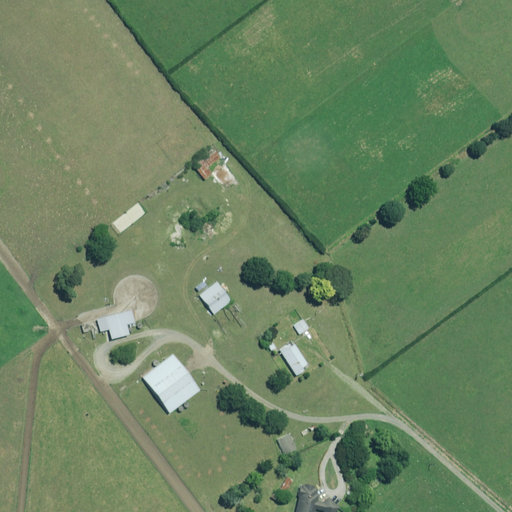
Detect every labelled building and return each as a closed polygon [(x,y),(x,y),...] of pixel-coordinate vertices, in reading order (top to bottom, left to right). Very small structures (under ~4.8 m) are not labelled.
[(220,158),(215,152),(195,169),(204,180),(212,173),(208,168),(220,158)] [(206,285),(204,282),(196,288),(198,291),(206,285)] [(231,302),(217,283),(199,295),(213,314),(231,302)] [(134,323),(131,311),(96,320),(99,332),(108,330),(111,339),(128,335),(126,325),(134,323)] [(309,329),(303,320),(294,326),(299,335),(309,329)] [(306,364),(291,342),(279,350),(296,376),(308,367),(306,364)] [(187,400),(200,391),(173,355),(159,365),(159,364),(159,363),(159,362),(158,361),(157,361),(156,360),(155,361),(154,361),(153,362),(153,363),(153,364),(153,365),(154,366),(155,366),(155,367),(156,367),(142,377),(169,413),(176,408),(176,409),(176,410),(177,411),(178,412),(179,413),(180,413),(181,413),(182,412),(183,412),(184,411),(184,410),(184,409),(184,408),(185,408),(186,408),(187,408),(188,408),(188,407),(189,407),(189,406),(190,405),(190,404),(189,404),(189,403),(189,402),(188,401),(187,401),(186,401),(187,400)] [(289,451),(283,437),(277,439),(283,454),(289,451)] [(319,489),(301,486),(295,511),(314,511),(315,510),(322,511),(335,511),(340,507),(328,498),(323,504),(317,502),(319,489)]
